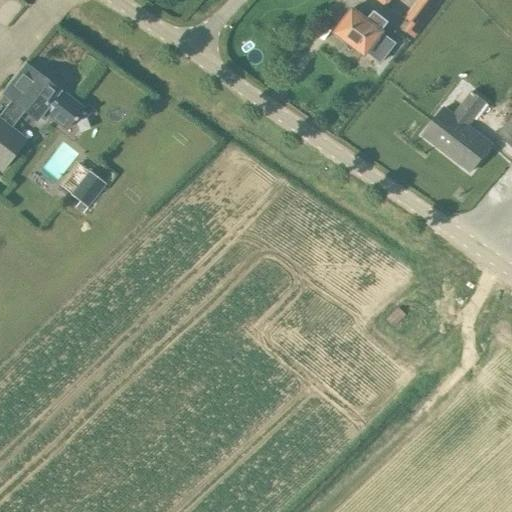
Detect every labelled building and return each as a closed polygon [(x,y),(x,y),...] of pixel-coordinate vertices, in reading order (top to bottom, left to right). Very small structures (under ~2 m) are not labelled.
[(417,2),(405,17),(419,27),(431,12),(417,2)] [(364,20),(351,10),(334,32),(362,54),(365,50),(379,62),(394,42),(379,31),(380,30),(379,30),(385,22),(371,11),(364,20)] [(0,167),(24,138),(10,127),(23,110),(35,119),(38,116),(44,121),(49,115),(67,128),(73,119),(75,120),(76,118),(75,117),(82,108),(64,94),(61,97),(56,93),(58,90),(24,64),(3,92),(12,100),(0,115),(0,167)] [(423,135),(471,171),(492,144),(468,125),(486,101),(472,90),(453,114),(444,107),(423,135)] [(511,117),(497,133),(511,146),(511,117)] [(62,140),(36,168),(52,183),(78,154),(62,140)] [(87,206),(104,184),(88,171),(71,194),(87,206)]
